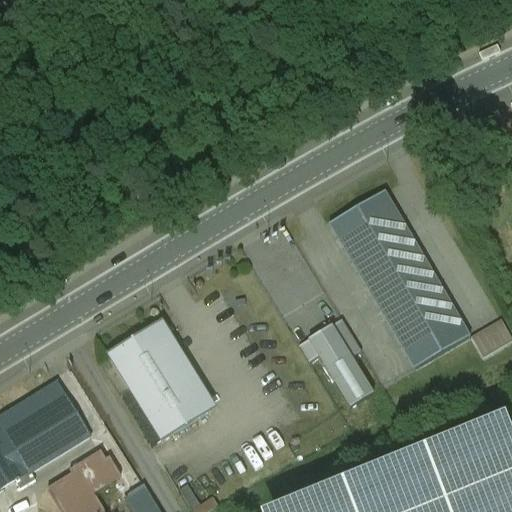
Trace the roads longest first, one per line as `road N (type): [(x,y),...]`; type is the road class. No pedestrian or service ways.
road 1 (unclassified): [(0,355),(334,163),(511,72)]
road 2 (unknown): [(159,264),(235,412),(236,433),(200,466)]
road 3 (unknown): [(282,193),(390,376)]
road 4 (unknown): [(382,138),(473,320)]
